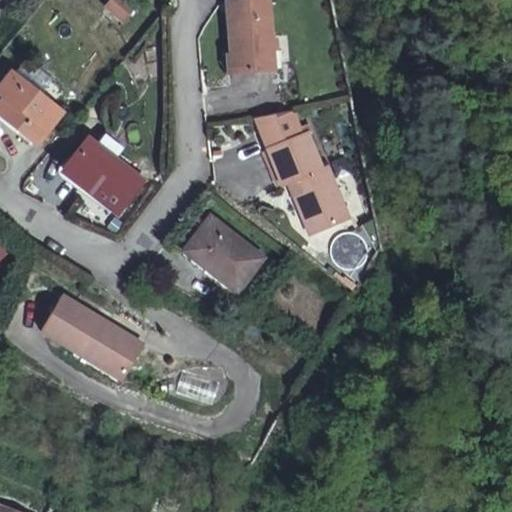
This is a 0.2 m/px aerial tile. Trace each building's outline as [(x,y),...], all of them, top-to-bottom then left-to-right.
[(121,23),(131,10),(117,0),(112,0),(105,9),(121,23)] [(236,66),(237,75),(246,74),(272,71),(264,0),(251,0),(224,3),(228,57),(235,56),(236,66)] [(226,76),(237,75),(236,66),(235,56),(228,57),(226,57),(224,58),(226,76)] [(62,111),(12,72),(0,86),(0,93),(8,100),(0,109),(0,114),(37,143),(62,111)] [(291,192),(302,218),(323,227),(341,219),(326,184),(331,178),(326,165),(321,167),(307,132),(302,135),(292,109),(254,118),(267,149),(282,184),(290,181),(294,191),(291,192)] [(93,141),(88,138),(64,168),(117,211),(142,180),(113,157),(125,143),(105,127),(93,141)] [(20,186),(53,211),(66,193),(33,169),(20,186)] [(348,216),(331,178),(326,184),(341,219),(348,216)] [(235,291),(261,257),(209,216),(181,248),(235,291)] [(323,227),(302,218),(308,233),(323,227)] [(135,345),(58,295),(36,330),(114,380),(128,356),(135,345)]
